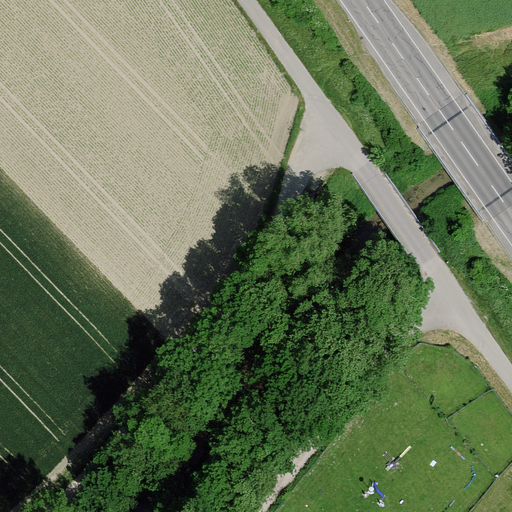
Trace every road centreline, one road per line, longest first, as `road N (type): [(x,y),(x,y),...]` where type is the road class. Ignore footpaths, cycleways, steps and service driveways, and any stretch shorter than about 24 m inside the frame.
road 1 (track): [(336,129),(302,168),(212,332),(50,511)]
road 2 (track): [(511,380),(246,0)]
road 3 (track): [(451,296),(261,511)]
road 4 (tertiary): [(360,0),(511,215)]
